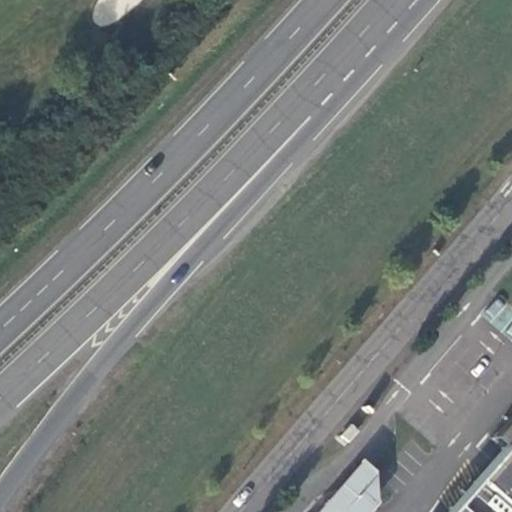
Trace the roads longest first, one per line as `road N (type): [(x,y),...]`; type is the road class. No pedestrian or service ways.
road 1 (trunk): [(0,503),(136,325),(431,0)]
road 2 (trunk): [(0,401),(202,207),(395,0)]
road 3 (trunk): [(329,0),(0,335)]
road 4 (tertiary): [(245,511),(511,199)]
